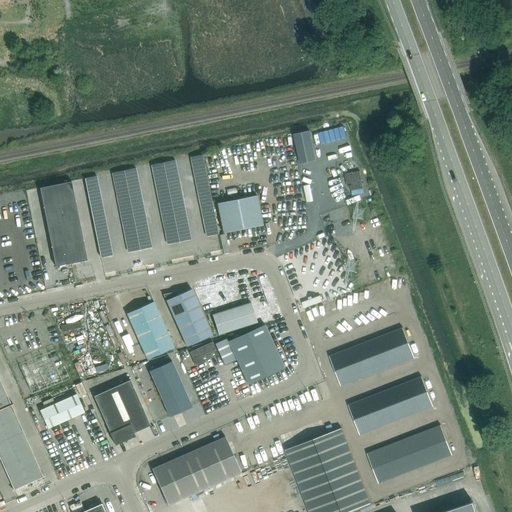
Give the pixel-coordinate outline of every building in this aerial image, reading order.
[(310,130),(294,134),(300,163),(316,160),(310,130)] [(163,163),(164,168),(176,166),(175,160),(163,163)] [(152,171),(164,168),(163,163),(151,165),(152,171)] [(176,166),(164,168),(165,174),(177,172),(176,166)] [(153,176),(165,174),(164,168),(152,171),(153,176)] [(113,179),(125,176),(124,171),(112,173),(113,179)] [(178,177),(177,172),(165,174),(166,180),(178,177)] [(154,182),(166,180),(165,174),(153,176),(154,182)] [(179,183),(178,177),(166,180),(167,185),(179,183)] [(138,180),(126,182),(127,188),(139,185),(138,180)] [(156,188),(167,185),(166,180),(154,182),(156,188)] [(55,184),(57,194),(73,191),(71,181),(55,184)] [(180,188),(179,183),(167,185),(169,191),(180,188)] [(41,197),(57,194),(55,184),(39,188),(41,197)] [(157,193),(169,191),(167,185),(156,188),(157,193)] [(181,194),(180,188),(169,191),(170,196),(181,194)] [(57,194),(59,204),(75,201),(73,191),(57,194)] [(158,199),(170,196),(169,191),(157,193),(158,199)] [(59,204),(57,194),(41,197),(43,207),(59,204)] [(183,200),(181,194),(170,196),(171,202),(183,200)] [(256,195),(217,203),(223,233),(262,225),(256,195)] [(142,202),(141,196),(129,199),(130,204),(142,202)] [(159,204),(171,202),(170,196),(158,199),(159,204)] [(184,205),(183,200),(171,202),(172,208),(184,205)] [(59,204),(61,214),(77,211),(75,201),(59,204)] [(160,210),(172,208),(171,202),(159,204),(160,210)] [(61,214),(59,204),(43,207),(45,217),(61,214)] [(185,211),(184,205),(172,208),(173,213),(185,211)] [(161,216),(173,213),(172,208),(160,210),(161,216)] [(121,218),(133,216),(132,210),(120,212),(121,218)] [(61,214),(63,224),(79,221),(77,211),(61,214)] [(186,216),(185,211),(173,213),(174,219),(186,216)] [(146,219),(144,213),(133,216),(134,221),(146,219)] [(162,221),(174,219),(173,213),(161,216),(162,221)] [(63,224),(61,214),(45,217),(47,227),(63,224)] [(187,222),(186,216),(174,219),(175,225),(187,222)] [(164,227),(175,225),(174,219),(162,221),(164,227)] [(63,224),(65,234),(81,230),(79,221),(63,224)] [(94,224),(95,229),(106,227),(105,221),(94,224)] [(188,228),(187,222),(175,225),(176,230),(188,228)] [(65,234),(63,224),(47,227),(49,237),(65,234)] [(165,233),(176,230),(175,225),(164,227),(165,233)] [(95,229),(96,235),(108,232),(106,227),(95,229)] [(124,235),(136,232),(135,227),(123,229),(124,235)] [(189,233),(188,228),(176,230),(178,236),(189,233)] [(65,234),(67,243),(83,240),(81,230),(65,234)] [(166,238),(178,236),(176,230),(165,233),(166,238)] [(96,235),(97,240),(109,238),(108,232),(96,235)] [(191,239),(189,233),(178,236),(179,241),(191,239)] [(67,243),(65,234),(49,237),(51,247),(67,243)] [(179,241),(178,236),(166,238),(167,244),(179,241)] [(67,243),(69,253),(85,250),(83,240),(67,243)] [(151,247),(150,241),(138,244),(139,249),(151,247)] [(69,253),(67,243),(51,247),(53,256),(69,253)] [(139,249),(138,244),(127,246),(128,252),(139,249)] [(85,250),(69,253),(71,263),(87,260),(85,250)] [(71,263),(69,253),(53,256),(55,266),(71,263)] [(191,289),(177,295),(176,291),(163,294),(169,308),(169,307),(186,346),(212,335),(191,289)] [(304,309),(322,302),(320,296),(302,303),(304,309)] [(153,301),(126,313),(147,359),(174,347),(153,301)] [(212,315),(218,334),(257,322),(251,302),(212,315)] [(264,324),(227,340),(235,358),(247,384),(284,368),(264,324)] [(225,336),(214,341),(224,363),(235,358),(227,340),(225,336)] [(218,354),(213,341),(189,352),(195,365),(218,354)] [(55,349),(37,357),(50,386),(68,378),(55,349)] [(50,386),(37,357),(19,365),(32,394),(50,386)] [(171,362),(149,372),(169,418),(193,407),(192,407),(191,407),(171,362)] [(123,441),(126,442),(127,439),(135,436),(134,433),(150,425),(130,380),(93,396),(110,432),(109,433),(115,445),(123,441)] [(81,382),(75,385),(80,396),(86,393),(81,382)] [(444,401),(444,402),(449,401),(446,390),(436,393),(438,402),(444,401)] [(76,394),(39,410),(47,428),(84,412),(76,394)] [(7,396),(0,398),(0,409),(13,404),(11,404),(7,396)] [(43,402),(45,408),(54,403),(52,398),(43,402)] [(0,419),(0,420),(15,414),(11,405),(13,404),(0,409),(0,419)] [(4,429),(19,423),(15,414),(0,420),(4,429)] [(380,479),(455,452),(443,420),(369,447),(380,479)] [(4,429),(8,438),(23,432),(19,423),(4,429)] [(347,511),(371,503),(342,428),(285,450),(309,511),(347,511)] [(0,441),(8,438),(4,429),(0,430),(0,441)] [(23,432),(8,438),(12,447),(27,441),(23,432)] [(168,505),(241,473),(225,436),(151,468),(168,505)] [(0,452),(12,447),(8,438),(0,441),(0,452)] [(12,447),(16,456),(31,450),(27,441),(12,447)] [(16,456),(12,447),(0,452),(0,459),(1,463),(16,456)] [(20,465),(35,459),(31,450),(16,456),(20,465)] [(20,465),(16,456),(1,463),(5,472),(20,465)] [(24,474),(39,468),(35,459),(20,465),(24,474)] [(24,474),(20,465),(5,472),(9,481),(24,474)] [(39,468),(24,474),(28,483),(43,477),(43,476),(39,468)] [(9,481),(13,489),(13,490),(28,483),(24,474),(9,481)] [(476,511),(473,502),(442,511),(476,511)] [(81,511),(104,511),(101,503),(81,511)]
